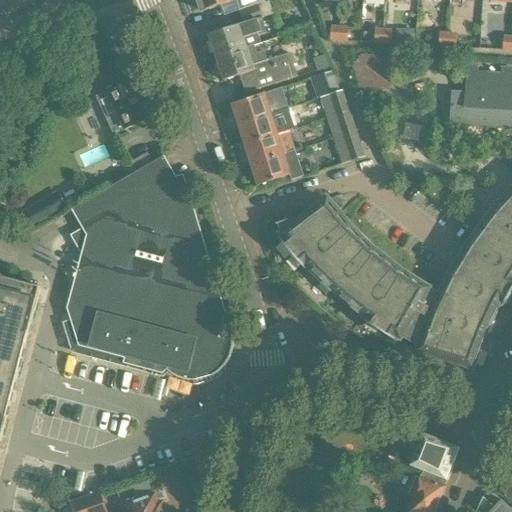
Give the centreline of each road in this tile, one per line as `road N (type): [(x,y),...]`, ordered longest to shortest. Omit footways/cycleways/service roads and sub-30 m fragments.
road 1 (residential): [(270,381),(184,421),(36,382),(62,269),(0,247)]
road 2 (residential): [(270,381),(214,174),(149,0)]
road 3 (residential): [(484,441),(270,381)]
road 4 (residential): [(230,511),(270,381)]
